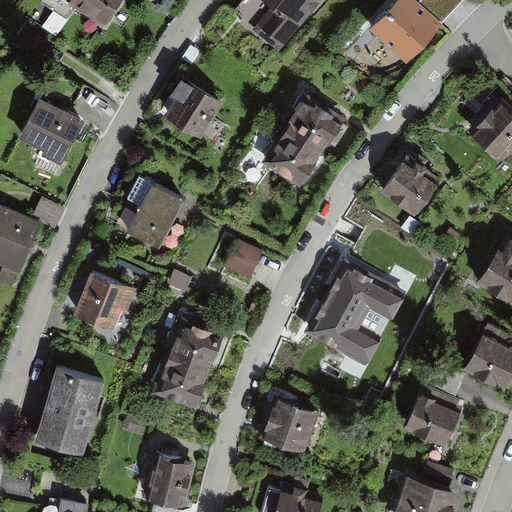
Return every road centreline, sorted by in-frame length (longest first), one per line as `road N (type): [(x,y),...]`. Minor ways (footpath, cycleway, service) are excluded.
road 1 (residential): [(207,511),(242,377),(376,143),(511,1)]
road 2 (residential): [(193,0),(135,85),(67,212),(0,425)]
